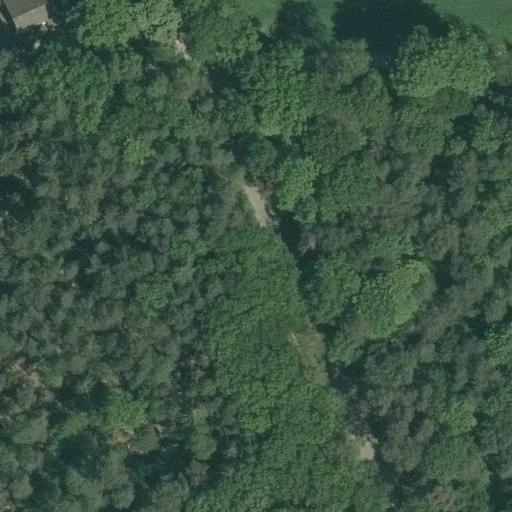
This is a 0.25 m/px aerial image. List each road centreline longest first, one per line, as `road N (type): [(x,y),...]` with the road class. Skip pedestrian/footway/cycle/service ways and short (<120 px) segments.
road 1 (unclassified): [(392,511),(164,0)]
road 2 (track): [(511,55),(0,70)]
